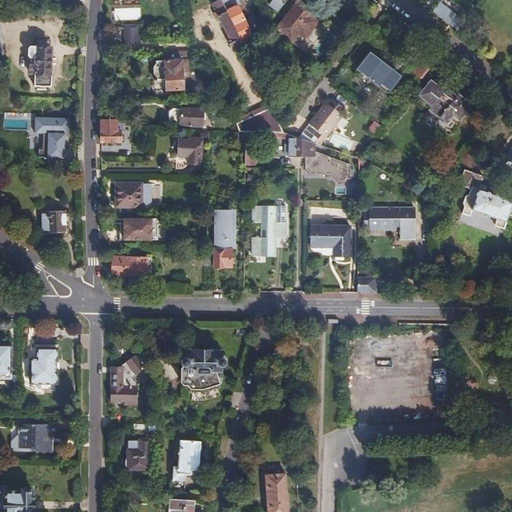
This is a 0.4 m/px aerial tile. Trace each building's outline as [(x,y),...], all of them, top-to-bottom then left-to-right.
[(270,0),(267,4),(276,12),(285,0),(270,0)] [(301,0),(297,0),(276,28),(290,38),(296,29),(303,35),(314,20),(307,15),(313,8),(301,0)] [(240,42),(226,12),(225,10),(225,9),(224,7),(222,2),(214,5),(217,12),(214,14),(217,22),(221,20),(233,45),(240,42)] [(140,4),(113,4),(114,20),(140,20),(140,4)] [(226,12),(237,6),(236,4),(225,9),(225,10),(226,12)] [(251,35),(238,6),(237,6),(226,12),(240,42),(244,41),(243,39),(250,35),(251,35)] [(432,12),(457,31),(462,25),(437,6),(432,12)] [(123,28),(124,45),(144,45),(144,28),(123,28)] [(250,35),(243,39),(244,41),(240,42),(242,47),(248,45),(246,40),(251,38),(250,35)] [(28,68),(27,69),(27,70),(28,71),(29,71),(30,71),(31,71),(32,70),(32,69),(36,69),(36,73),(33,73),(33,86),(50,87),(51,74),(49,74),(50,49),(38,48),(38,46),(29,46),(29,67),(28,68)] [(356,65),(361,70),(373,79),(385,89),(398,72),(369,49),(356,65)] [(187,73),(186,52),(160,52),(160,62),(156,62),(156,65),(153,69),(153,76),(157,79),(157,82),(166,81),(166,91),(184,90),(183,73),(187,73)] [(415,71),(422,76),(431,64),(425,60),(415,71)] [(373,79),(361,70),(356,77),(367,86),(373,79)] [(454,98),(435,84),(430,79),(416,95),(430,106),(428,109),(446,123),(451,116),(459,122),(471,104),(457,93),(456,95),(454,98)] [(437,81),(435,84),(454,98),(456,95),(437,81)] [(338,94),(334,100),(344,106),(348,100),(338,94)] [(312,144),(315,145),(322,134),(327,137),(343,114),(326,102),(309,124),(311,125),(301,139),(312,144)] [(234,117),(241,135),(258,129),(262,141),(280,134),(269,104),(234,117)] [(180,111),(172,111),(169,114),(169,122),(172,125),(180,125),(202,126),(202,124),(202,120),(200,120),(200,112),(202,112),(202,111),(180,111)] [(32,157),(65,158),(67,118),(34,117),(32,157)] [(118,121),(102,120),(102,139),(102,143),(122,143),(122,132),(118,132),(118,121)] [(374,134),(380,125),(373,121),(367,130),(374,134)] [(333,132),(329,142),(348,151),(353,141),(333,132)] [(284,133),(282,133),(282,144),(288,147),(288,156),(304,157),(304,171),(307,174),(325,174),(327,176),(330,176),(335,179),(343,180),(343,178),(349,178),(349,164),(312,151),(312,144),(301,139),(284,133)] [(168,140),(167,148),(177,149),(177,157),(191,157),(191,152),(190,152),(191,141),(168,140)] [(244,147),(244,164),(252,165),(253,164),(254,161),(256,161),(256,154),(253,154),(253,147),(250,147),(244,147)] [(471,149),(460,162),(473,172),(483,159),(471,149)] [(464,208),(464,210),(472,213),(497,221),(495,227),(505,230),(509,217),(511,210),(511,208),(511,201),(487,193),(480,191),(482,186),(484,178),(465,171),(460,186),(471,190),(469,197),(467,196),(464,197),(462,204),(463,207),(464,208)] [(122,205),(147,205),(147,183),(123,183),(122,205)] [(259,223),(259,230),(285,230),(285,223),(274,223),(274,207),(250,206),(250,223),(259,223)] [(472,213),(464,210),(462,216),(470,218),(472,213)] [(415,212),(370,211),(370,233),(400,233),(400,243),(415,243),(415,212)] [(64,216),(41,217),(41,238),(64,238),(64,216)] [(212,241),(211,268),(228,268),(229,250),(222,250),(222,241),(229,241),(230,217),(215,217),(215,241),(212,241)] [(119,219),(119,240),(145,240),(146,220),(119,219)] [(348,227),(308,227),(308,248),(332,248),(332,258),(348,258),(348,227)] [(285,230),(259,230),(259,237),(251,237),(250,254),(273,255),(273,239),(285,239),(285,230)] [(146,277),(146,258),(112,258),(111,275),(124,275),(124,277),(146,277)] [(356,279),(356,294),(374,294),(375,279),(356,279)] [(0,378),(10,378),(10,355),(6,356),(6,346),(0,345),(0,378)] [(54,358),(56,358),(56,347),(35,347),(35,358),(29,358),(29,382),(56,382),(56,371),(54,371),(54,368),(51,368),(52,362),(54,362),(54,358)] [(221,350),(187,349),(186,354),(183,354),(182,355),(182,360),(183,362),(180,361),(180,375),(187,375),(187,379),(205,380),(205,383),(217,383),(217,379),(220,379),(220,375),(222,374),(222,370),(221,370),(221,363),(224,362),(226,360),(226,355),(225,354),(221,354),(221,350)] [(110,367),(109,402),(123,402),(123,405),(135,406),(135,386),(129,386),(129,384),(131,383),(128,378),(145,366),(143,364),(150,360),(143,352),(136,356),(135,355),(118,368),(110,367)] [(131,430),(144,431),(144,425),(155,426),(155,417),(144,416),(143,421),(131,420),(131,430)] [(10,424),(18,424),(22,425),(22,434),(18,433),(14,440),(18,448),(34,448),(34,451),(51,451),(51,440),(47,440),(47,434),(51,434),(55,434),(55,423),(10,423),(10,424)] [(127,448),(127,467),(147,468),(147,438),(137,437),(137,448),(127,448)] [(170,490),(182,491),(183,474),(192,475),(192,470),(200,470),(200,460),(197,460),(197,440),(177,439),(176,465),(170,465),(170,490)] [(284,511),(282,473),(262,474),(264,511),(284,511)] [(1,510),(0,510),(0,511),(33,511),(33,487),(29,486),(29,483),(23,483),(23,487),(3,486),(3,482),(0,482),(0,494),(1,495),(1,510)] [(181,498),(182,491),(170,490),(160,490),(159,497),(166,497),(165,511),(191,511),(192,498),(181,498)]
